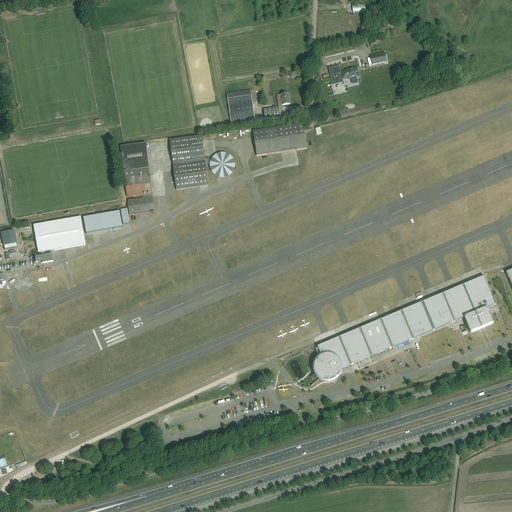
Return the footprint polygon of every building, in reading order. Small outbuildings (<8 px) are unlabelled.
[(357,4),(352,5),(353,13),(365,12),(365,11),(381,11),(380,4),(365,5),(365,4),(357,4)] [(385,53),(370,56),(372,65),(387,62),(385,53)] [(346,72),(341,73),(339,67),(329,69),(333,85),(343,83),(342,80),(348,78),(348,79),(351,79),(352,86),(358,84),(357,77),(359,77),(357,68),(350,70),(348,71),(346,71),(346,72)] [(231,125),(255,121),(250,91),(227,94),(231,125)] [(288,94),(284,95),(281,95),(282,105),(290,104),(290,103),(288,94)] [(279,107),(274,108),(270,109),(270,106),(264,107),(264,110),(263,110),(265,120),(281,117),(279,107)] [(255,148),(256,156),(280,153),(294,151),(306,149),(302,124),(253,132),(255,148)] [(173,168),(205,164),(201,136),(170,141),(173,168)] [(125,180),(150,177),(146,144),(120,147),(125,180)] [(233,160),(230,156),(226,154),(221,153),(216,155),(212,158),(210,163),(210,168),(212,172),(215,176),(219,178),(224,178),(229,177),(232,173),(234,169),(235,164),(233,160)] [(173,168),(177,190),(208,186),(205,164),(173,168)] [(142,197),(142,198),(153,197),(150,177),(125,180),(127,199),(142,197)] [(130,216),(155,213),(153,197),(142,198),(142,199),(128,201),(130,216)] [(127,209),(120,210),(123,225),(130,224),(127,209)] [(120,211),(83,218),(86,234),(123,227),(120,211)] [(86,245),(81,218),(33,226),(38,253),(86,245)] [(14,231),(1,233),(4,250),(17,248),(14,231)] [(52,261),(51,255),(35,258),(36,262),(36,263),(41,262),(41,264),(53,262),(53,261),(52,261)] [(317,367),(317,369),(317,371),(318,373),(319,375),(320,377),(321,377),(322,378),(323,379),(326,380),(328,380),(330,380),(332,379),(334,378),(335,377),(337,375),(338,373),(338,371),(464,318),(470,333),(492,324),(486,309),(496,305),(484,277),(453,290),(317,347),(323,360),(321,360),(320,361),(319,363),(318,365),(317,367)]
